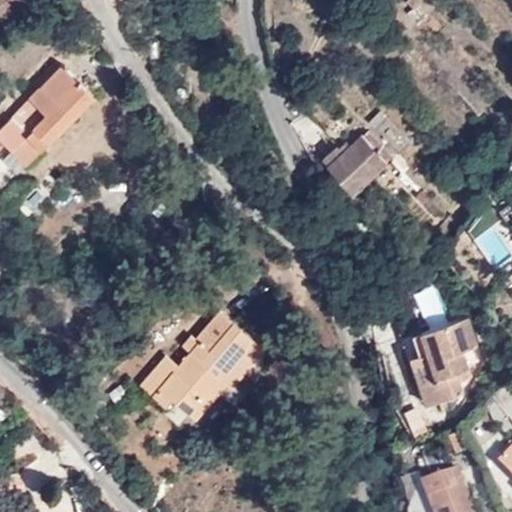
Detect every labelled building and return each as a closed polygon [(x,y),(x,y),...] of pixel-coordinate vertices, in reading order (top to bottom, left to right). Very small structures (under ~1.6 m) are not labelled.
[(0,0),(0,15),(23,0),(0,0)] [(38,148),(88,93),(56,63),(27,97),(43,111),(22,135),(38,148)] [(388,156),(364,130),(322,165),(343,193),(388,156)] [(511,246),(488,210),(462,227),(489,267),(511,251),(511,246)] [(219,312),(195,341),(197,343),(189,353),(177,367),(164,356),(139,386),(164,406),(161,411),(196,440),(220,414),(232,413),(262,375),(261,355),(260,354),(264,349),(219,312)] [(461,394),(458,383),(455,373),(466,369),(460,352),(476,346),(465,317),(410,335),(418,356),(410,359),(425,406),(461,394)] [(197,343),(195,341),(191,338),(182,348),(189,353),(197,343)] [(455,373),(458,383),(470,379),(466,369),(455,373)] [(411,438),(425,433),(416,409),(402,413),(411,438)] [(475,413),(460,423),(476,447),(492,437),(475,413)] [(511,451),(499,465),(511,476),(511,451)] [(474,511),(457,470),(445,476),(440,467),(419,475),(433,511),(474,511)] [(20,475),(0,478),(0,495),(3,509),(26,504),(20,475)]
